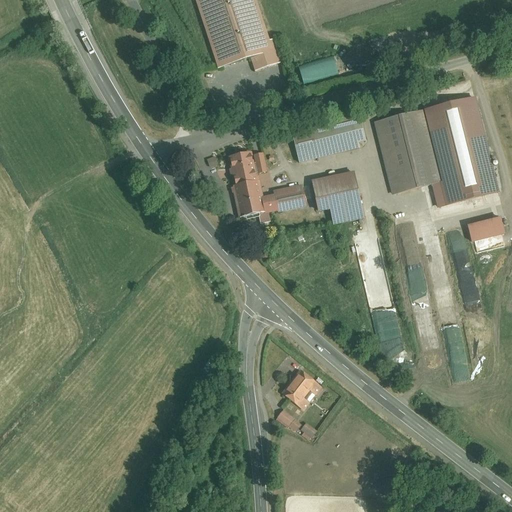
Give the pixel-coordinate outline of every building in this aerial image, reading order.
[(193,0),(217,73),(274,55),(256,0),(193,0)] [(198,98),(188,102),(194,114),(203,111),(198,98)] [(378,113),(396,194),(433,186),(415,105),(378,113)] [(352,122),(295,138),(301,162),(359,146),(352,122)] [(268,186),(259,146),(219,155),(226,188),(231,187),(239,220),(304,206),(301,190),(263,198),(260,188),(268,186)] [(356,185),(320,194),(328,226),(364,217),(356,185)] [(325,387),(307,372),(289,394),(307,409),(314,401),(307,395),(313,388),(319,393),(325,387)] [(303,423),(284,411),(277,421),(296,433),(303,423)]
